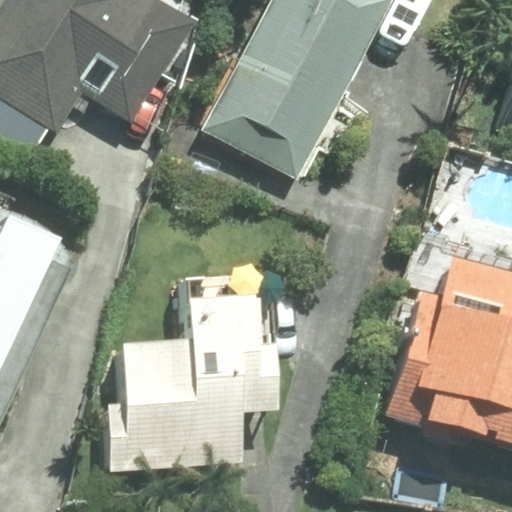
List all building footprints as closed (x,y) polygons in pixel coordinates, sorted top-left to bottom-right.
[(0,0),(0,102),(52,136),(78,93),(129,125),(195,23),(159,0),(0,0)] [(295,183),(398,3),(393,0),(274,0),(201,130),(295,183)] [(511,71),(495,132),(511,136),(511,71)] [(0,422),(69,276),(0,243),(0,422)] [(469,444),(511,454),(511,279),(449,263),(439,300),(413,293),(379,421),(419,432),(416,441),(466,454),(469,444)] [(102,477),(236,468),(232,420),(272,416),(262,279),(180,285),(183,347),(117,351),(119,408),(98,410),(102,477)]
